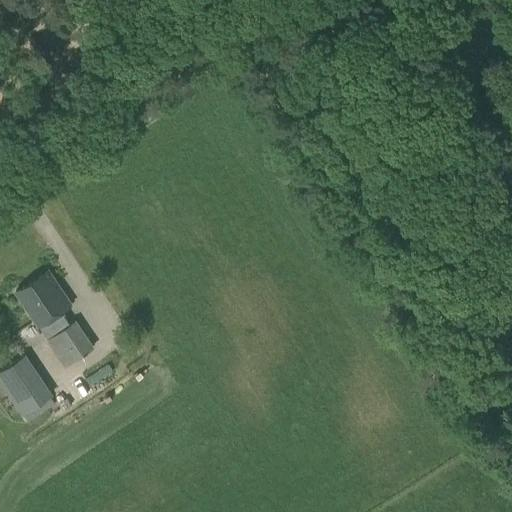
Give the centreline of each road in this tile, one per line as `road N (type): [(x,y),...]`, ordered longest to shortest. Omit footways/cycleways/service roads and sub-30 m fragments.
road 1 (unclassified): [(0,201),(310,0)]
road 2 (unknown): [(310,0),(491,286)]
